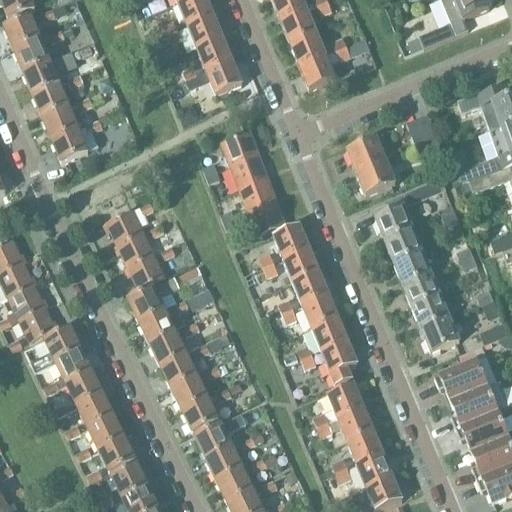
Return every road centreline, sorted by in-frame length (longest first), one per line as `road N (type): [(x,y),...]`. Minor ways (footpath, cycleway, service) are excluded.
road 1 (residential): [(0,92),(194,511)]
road 2 (residential): [(297,135),(453,511)]
road 3 (residential): [(297,135),(511,48)]
road 4 (residential): [(241,0),(297,135)]
